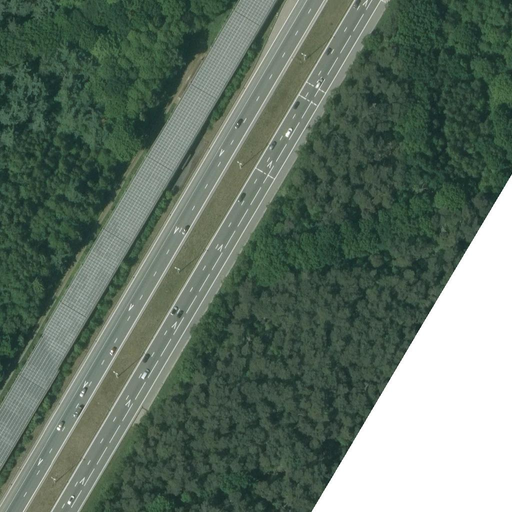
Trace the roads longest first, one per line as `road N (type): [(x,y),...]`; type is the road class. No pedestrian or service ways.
road 1 (motorway): [(314,0),(9,511)]
road 2 (motorway): [(61,511),(363,0)]
road 3 (track): [(0,392),(232,0)]
